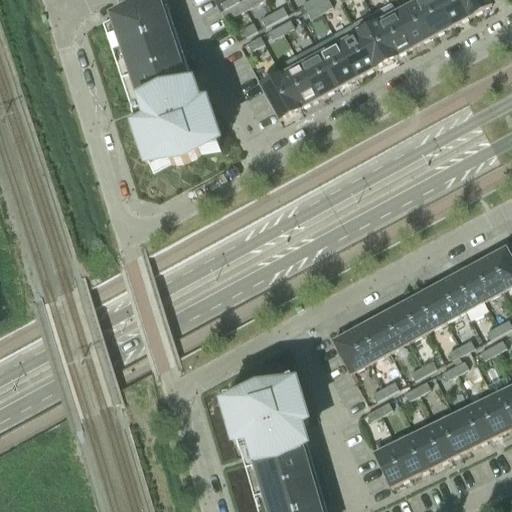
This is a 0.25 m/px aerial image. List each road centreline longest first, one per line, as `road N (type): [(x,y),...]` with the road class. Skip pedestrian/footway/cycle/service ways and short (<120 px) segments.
road 1 (residential): [(57,20),(126,242),(511,32)]
road 2 (secondary): [(511,103),(0,385)]
road 3 (secondary): [(0,421),(511,141)]
road 4 (residential): [(511,209),(176,395),(211,511)]
